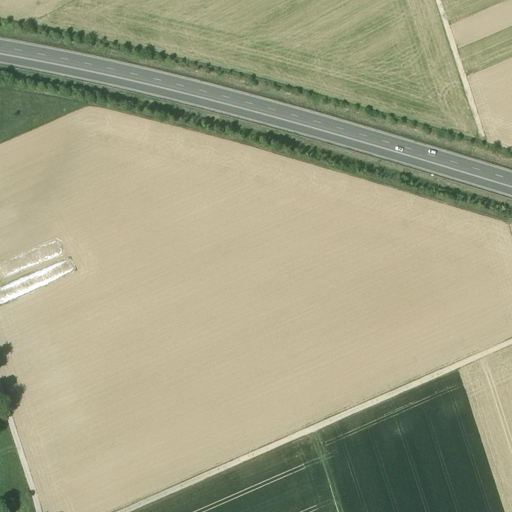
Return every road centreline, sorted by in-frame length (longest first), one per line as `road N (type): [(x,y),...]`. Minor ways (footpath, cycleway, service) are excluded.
road 1 (trunk): [(0,49),(148,80),(511,182)]
road 2 (track): [(511,341),(124,511)]
road 3 (track): [(438,0),(479,127)]
road 4 (track): [(0,385),(37,511)]
